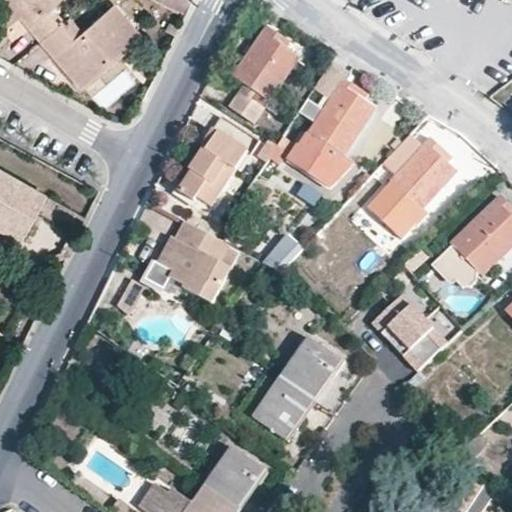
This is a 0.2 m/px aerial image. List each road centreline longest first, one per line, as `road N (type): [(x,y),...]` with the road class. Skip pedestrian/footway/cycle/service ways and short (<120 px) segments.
road 1 (residential): [(0,449),(146,157)]
road 2 (residential): [(338,511),(391,429),(372,412),(357,417),(290,511)]
road 3 (residential): [(511,141),(306,0)]
road 4 (residential): [(146,157),(219,0)]
road 5 (residential): [(0,77),(146,157)]
